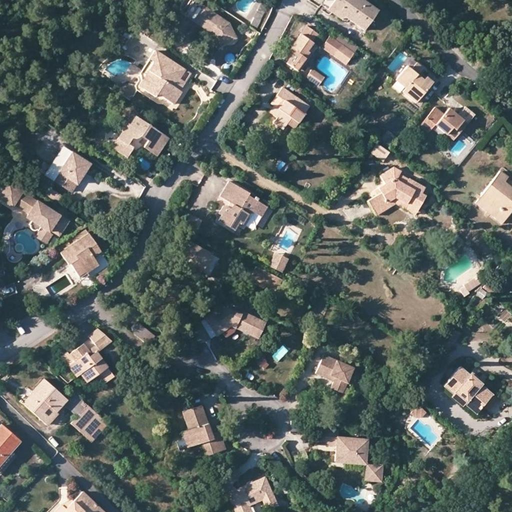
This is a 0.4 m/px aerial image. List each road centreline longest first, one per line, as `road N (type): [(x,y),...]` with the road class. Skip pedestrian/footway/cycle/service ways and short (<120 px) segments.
road 1 (residential): [(289,0),(162,203),(140,260),(122,283),(85,306)]
road 2 (residential): [(85,306),(142,354),(200,361),(246,402)]
road 3 (residential): [(511,117),(393,0)]
road 4 (unknown): [(46,150),(56,138),(69,139),(162,203)]
road 5 (residential): [(246,402),(278,408),(283,420),(273,441),(249,443),(238,412)]
